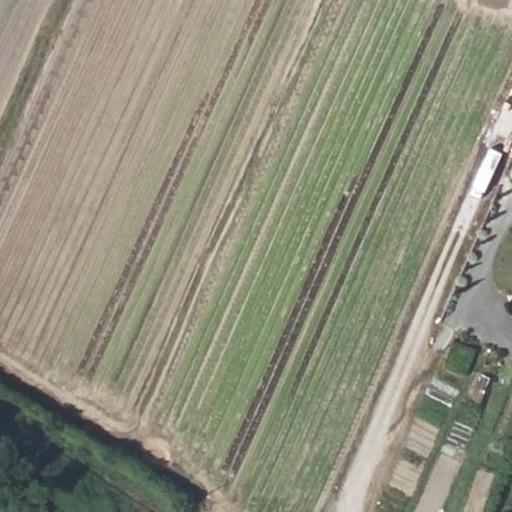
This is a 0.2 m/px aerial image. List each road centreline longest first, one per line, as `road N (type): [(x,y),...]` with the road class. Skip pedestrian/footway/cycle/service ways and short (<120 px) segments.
road 1 (track): [(347,511),(469,208)]
road 2 (track): [(0,361),(205,484),(225,511)]
